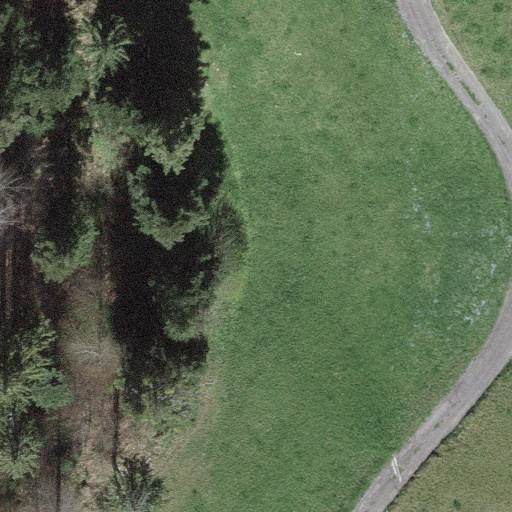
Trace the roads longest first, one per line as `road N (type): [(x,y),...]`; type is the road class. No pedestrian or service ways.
road 1 (track): [(511,321),(498,350),(369,511)]
road 2 (track): [(412,0),(511,165)]
